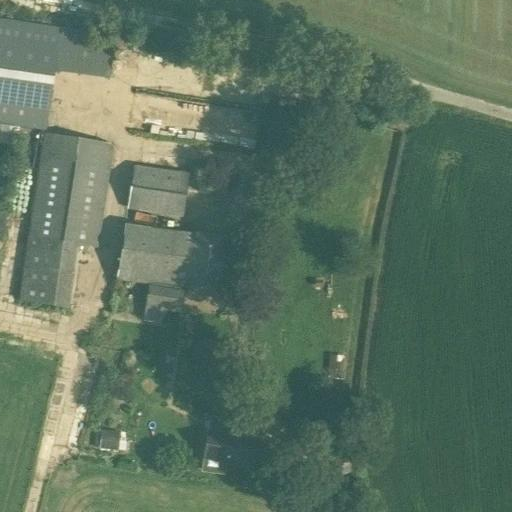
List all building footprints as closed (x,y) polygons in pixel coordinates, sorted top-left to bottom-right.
[(108,80),(113,40),(99,38),(99,35),(0,20),(0,125),(45,132),(53,73),(108,80)] [(97,248),(113,145),(43,134),(18,301),(66,308),(75,244),(97,248)] [(182,219),(188,175),(132,167),(125,210),(182,219)] [(223,192),(226,175),(210,172),(207,190),(223,192)] [(197,238),(124,228),(117,279),(148,283),(145,306),(181,311),(183,290),(215,295),(223,239),(197,236),(197,238)] [(169,313),(167,327),(183,329),(184,315),(169,313)] [(342,381),(343,357),(328,357),(327,380),(342,381)] [(251,467),(255,439),(240,437),(242,423),(209,418),(204,460),(251,467)] [(101,431),(99,450),(118,451),(119,433),(101,431)] [(329,480),(358,466),(349,448),(320,462),(329,480)]
